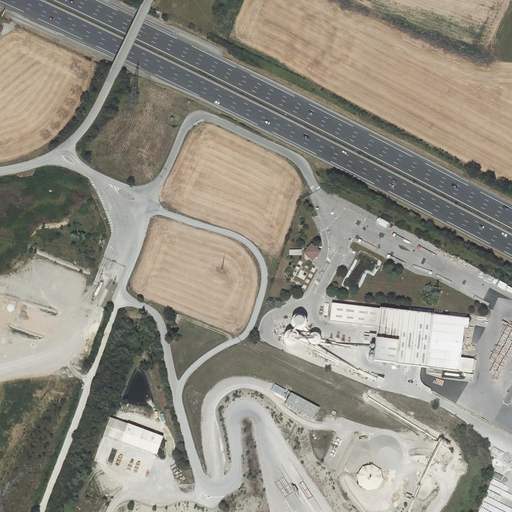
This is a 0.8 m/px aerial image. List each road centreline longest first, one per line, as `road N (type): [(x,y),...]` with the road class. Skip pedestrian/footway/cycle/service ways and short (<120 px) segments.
road 1 (motorway): [(18,0),(511,245)]
road 2 (motorway): [(511,218),(75,0)]
road 3 (unclassified): [(177,396),(197,363),(247,335),(264,274),(254,249),(238,237),(148,205)]
road 4 (unclassified): [(148,205),(198,116),(293,155),(317,190)]
road 5 (unknown): [(120,190),(111,241),(83,302),(39,357),(0,369)]
road 6 (track): [(121,296),(39,511)]
road 7 (unclassified): [(148,205),(121,296),(158,317),(177,396)]
